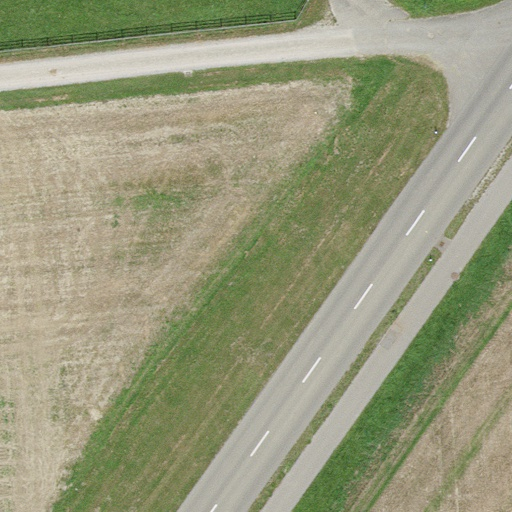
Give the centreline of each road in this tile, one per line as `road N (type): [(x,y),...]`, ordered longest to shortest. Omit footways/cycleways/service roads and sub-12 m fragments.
road 1 (tertiary): [(511,90),(214,511)]
road 2 (track): [(511,30),(0,76)]
